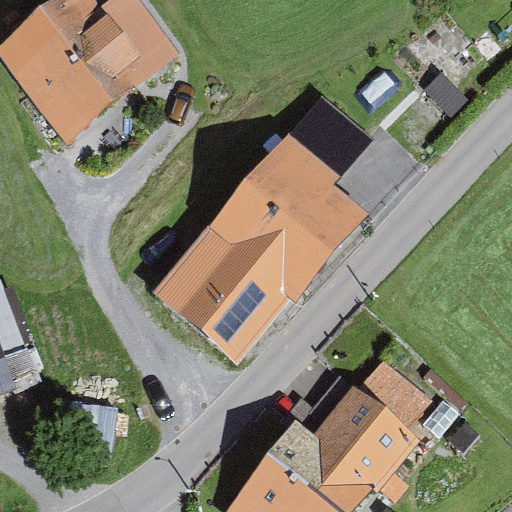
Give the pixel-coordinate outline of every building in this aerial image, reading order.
[(108,99),(34,0),(25,0),(0,18),(0,90),(43,147),(108,99)] [(366,151),(302,97),(132,296),(227,378),(358,226),(326,198),(366,151)] [(0,391),(22,382),(0,327),(0,391)] [(358,392),(409,433),(433,403),(382,362),(358,392)] [(66,452),(119,458),(127,391),(73,385),(66,452)] [(353,388),(313,438),(297,425),(227,511),(226,511),(355,511),(415,438),(409,433),(358,392),(353,388)]
